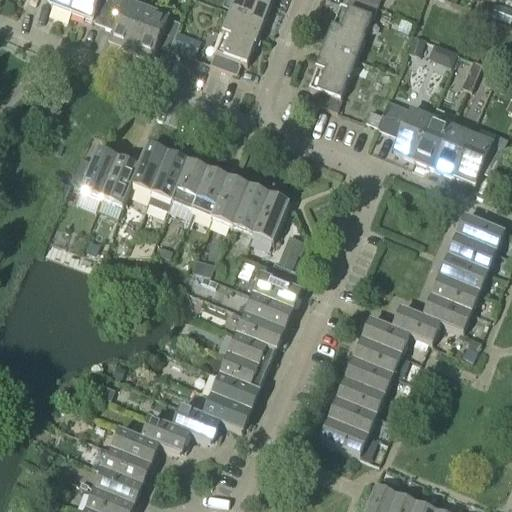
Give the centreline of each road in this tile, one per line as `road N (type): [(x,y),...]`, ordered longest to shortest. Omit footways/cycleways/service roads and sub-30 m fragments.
road 1 (residential): [(255,125),(360,168),(368,192),(238,511)]
road 2 (residential): [(255,125),(0,30)]
road 3 (residential): [(303,0),(255,125)]
